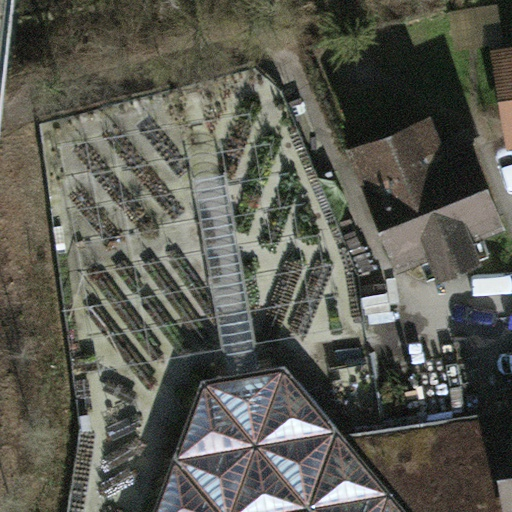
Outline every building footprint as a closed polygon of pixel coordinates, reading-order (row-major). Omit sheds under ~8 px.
[(511,56),(497,58),(505,151),(511,150),(511,56)] [(434,137),(346,173),(391,280),(502,234),(471,161),(448,171),(434,137)] [(52,153),(56,233),(142,228),(138,148),(52,153)] [(389,422),(448,406),(432,347),(373,363),(389,422)] [(396,511),(275,369),(188,379),(142,511),(396,511)] [(511,511),(511,416),(487,420),(499,511),(511,511)]
